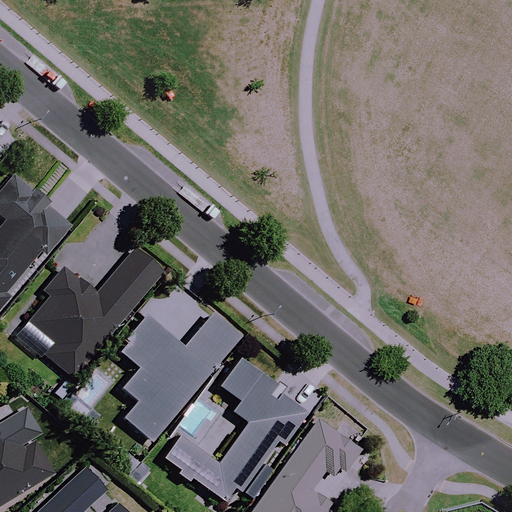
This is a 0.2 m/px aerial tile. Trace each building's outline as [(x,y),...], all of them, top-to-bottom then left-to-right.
[(51,211),(11,177),(0,189),(0,221),(2,223),(0,225),(0,306),(6,299),(10,303),(46,261),(42,257),(67,229),(49,214),(51,211)] [(42,292),(45,294),(23,321),(50,344),(39,357),(69,382),(158,274),(130,252),(93,297),(60,270),(42,292)] [(236,338),(207,314),(178,349),(141,317),(112,351),(133,369),(116,389),(132,402),(118,419),(147,444),(236,338)] [(235,493),(238,490),(249,499),(270,470),(258,461),(272,443),(278,447),(301,415),(274,395),(278,389),(235,358),(213,388),(236,405),(228,415),(243,426),(214,465),(175,436),(159,459),(175,470),(171,475),(184,484),(187,480),(219,503),(229,489),(235,493)] [(89,412),(110,386),(92,371),(71,398),(89,412)] [(307,492),(322,471),(330,477),(334,471),(339,474),(355,452),(311,421),(246,511),(323,511),(321,510),(325,505),(307,492)] [(18,451),(1,423),(0,423),(0,505),(50,476),(31,444),(18,451)] [(120,511),(115,506),(108,511),(81,511),(102,493),(80,470),(34,511),(120,511)]
